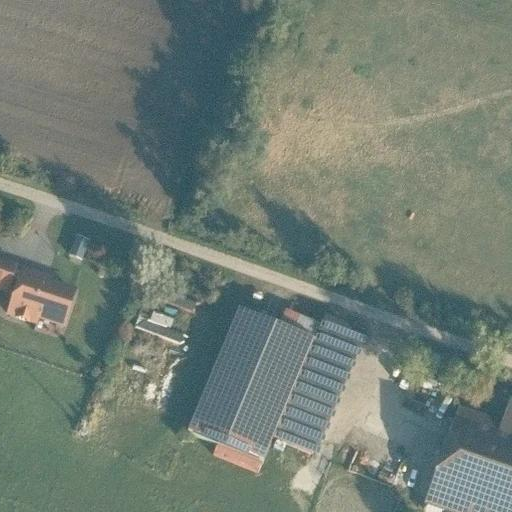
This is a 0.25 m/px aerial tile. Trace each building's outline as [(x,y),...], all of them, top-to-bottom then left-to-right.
[(21,269),(0,263),(0,294),(14,298),(21,269)] [(59,278),(21,269),(14,298),(9,320),(42,329),(44,322),(70,329),(77,300),(54,294),(59,278)] [(151,290),(136,329),(181,346),(185,336),(171,331),(175,321),(154,313),(162,294),(151,290)] [(321,346),(248,315),(197,435),(272,467),(282,444),(327,462),(376,347),(329,327),(321,346)] [(511,511),(511,439),(492,432),(494,427),(456,414),(424,509),(433,511),(511,511)]
